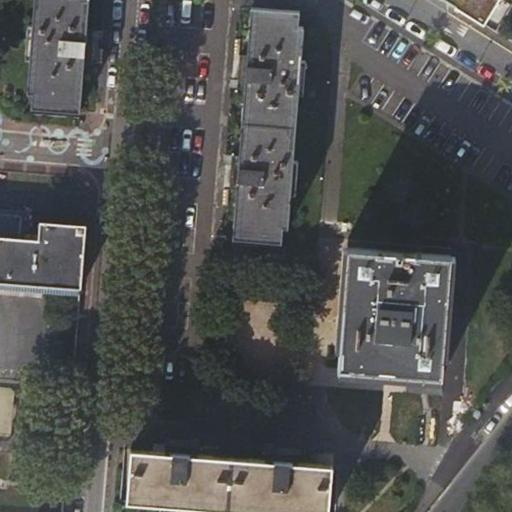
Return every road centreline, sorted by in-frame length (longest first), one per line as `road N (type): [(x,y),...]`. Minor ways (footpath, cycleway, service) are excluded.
road 1 (residential): [(91,511),(133,0)]
road 2 (residential): [(400,0),(511,69)]
